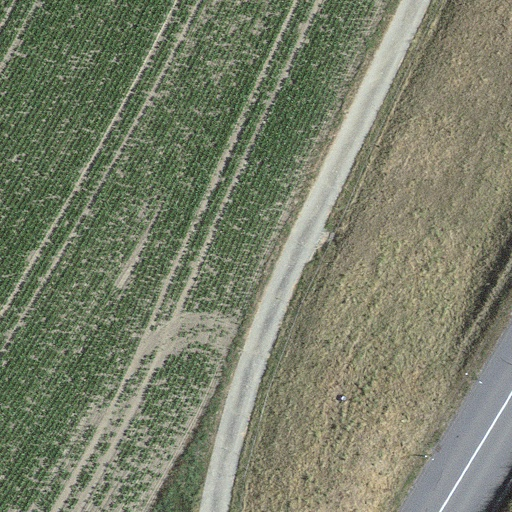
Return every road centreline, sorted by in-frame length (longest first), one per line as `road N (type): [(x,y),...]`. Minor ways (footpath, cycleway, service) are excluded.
road 1 (track): [(217,511),(266,330),(414,0)]
road 2 (secondary): [(440,511),(511,393)]
